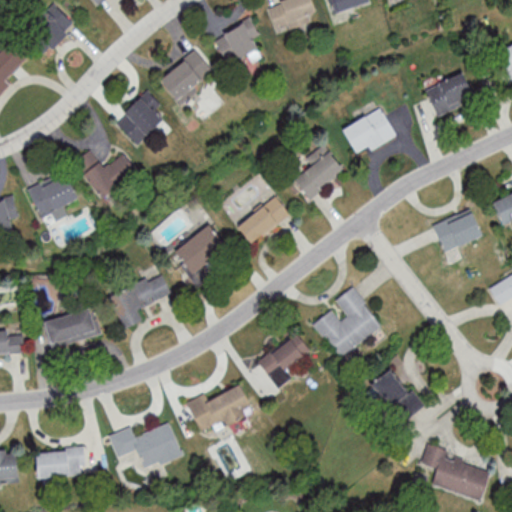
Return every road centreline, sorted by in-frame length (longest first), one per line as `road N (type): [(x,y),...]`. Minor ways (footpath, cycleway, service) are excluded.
road 1 (residential): [(511,134),(383,201),(220,330),(134,375),(0,401)]
road 2 (residential): [(189,0),(147,28),(58,120),(0,144)]
road 3 (residential): [(511,374),(473,362),(362,218)]
